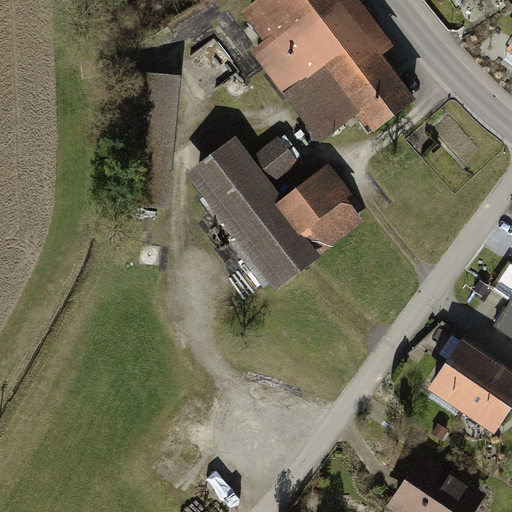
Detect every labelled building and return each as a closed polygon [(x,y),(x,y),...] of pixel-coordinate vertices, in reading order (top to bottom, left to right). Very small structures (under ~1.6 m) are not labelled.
[(376,134),(420,97),(384,54),(396,44),(359,0),(261,0),(243,15),(267,44),(252,56),(323,141),(358,112),(376,134)] [(149,8),(135,15),(140,26),(155,19),(149,8)] [(169,210),(179,79),(137,76),(126,207),(169,210)] [(247,95),(246,90),(244,87),(240,85),(236,85),(232,87),(230,91),(230,96),(233,99),(237,101),(241,101),(245,99),(247,95)] [(190,177),(278,289),(364,221),(345,198),(352,192),(329,163),(287,196),(277,182),(299,165),(279,139),(256,157),(241,137),(190,177)] [(158,260),(158,256),(156,252),(152,250),(147,250),(143,253),(142,257),(142,261),(144,265),(148,267),(153,267),(156,264),(158,260)] [(511,306),(497,328),(511,338),(511,306)] [(426,391),(491,433),(511,401),(511,377),(459,342),(457,345),(449,340),(439,356),(446,361),(426,391)] [(451,428),(441,423),(435,435),(445,440),(451,428)] [(471,511),(486,491),(422,450),(385,508),(390,511),(471,511)]
